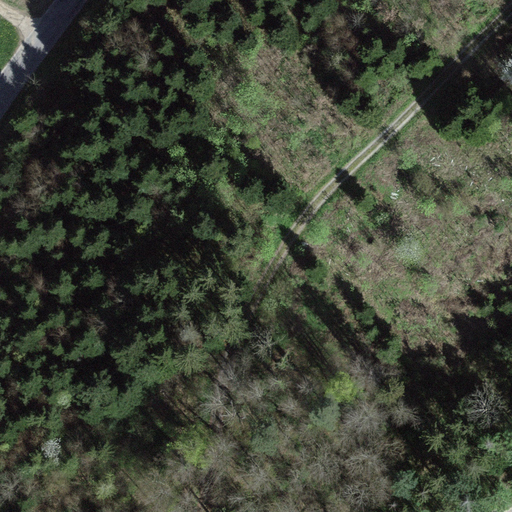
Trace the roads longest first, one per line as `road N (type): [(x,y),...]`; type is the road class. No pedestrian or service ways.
road 1 (track): [(511,6),(334,183),(283,246),(210,411),(196,511)]
road 2 (tertiary): [(71,0),(0,101)]
